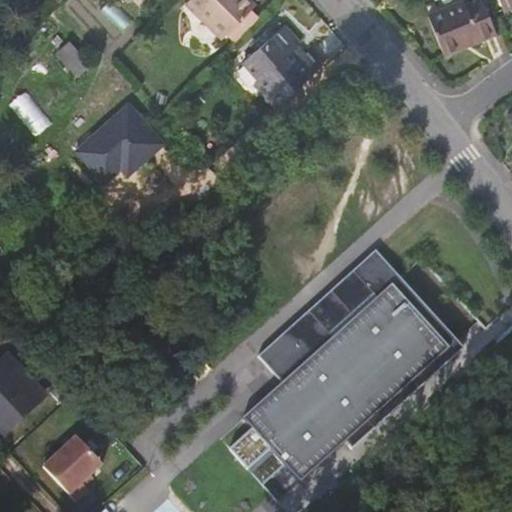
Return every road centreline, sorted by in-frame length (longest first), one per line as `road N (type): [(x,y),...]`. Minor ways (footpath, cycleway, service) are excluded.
road 1 (residential): [(332,0),(436,127)]
road 2 (residential): [(436,127),(511,231)]
